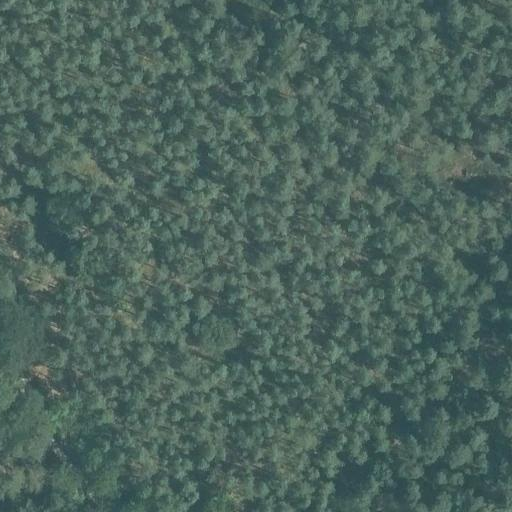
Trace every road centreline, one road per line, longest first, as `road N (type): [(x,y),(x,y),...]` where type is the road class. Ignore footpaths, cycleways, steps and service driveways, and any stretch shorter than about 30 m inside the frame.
road 1 (track): [(332,511),(511,316)]
road 2 (track): [(120,511),(0,359)]
